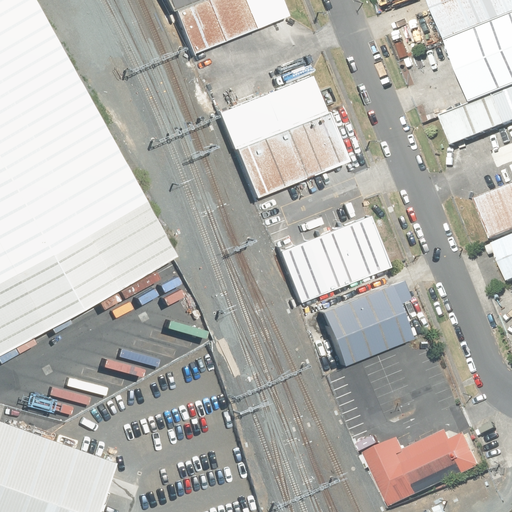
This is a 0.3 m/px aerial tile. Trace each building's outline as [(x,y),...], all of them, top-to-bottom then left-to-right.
[(0,0),(0,334),(162,249),(30,0),(0,0)] [(165,0),(170,9),(175,7),(192,0),(165,0)] [(208,0),(192,0),(175,7),(192,51),(223,39),(208,0)] [(208,0),(223,39),(253,27),(242,0),(208,0)] [(242,0),(253,27),(285,14),(279,0),(242,0)] [(495,94),(511,87),(511,0),(431,0),(471,104),(495,94)] [(263,92),(278,128),(284,126),(325,110),(311,74),(263,92)] [(511,121),(511,87),(495,94),(506,124),(511,121)] [(218,110),(232,146),(278,128),(263,92),(218,110)] [(506,124),(495,94),(471,104),(443,115),(454,144),(506,124)] [(284,126),(303,175),(344,160),(325,110),(284,126)] [(278,128),(232,146),(252,195),(303,175),(284,126),(278,128)] [(511,185),(476,199),(492,239),(511,231),(511,185)] [(366,214),(334,227),(355,277),(386,265),(366,214)] [(326,289),(355,277),(334,227),(306,238),(326,289)] [(511,236),(493,243),(508,283),(511,281),(511,236)] [(326,289),(306,238),(278,249),(299,300),(326,289)] [(402,278),(323,308),(343,361),(409,336),(396,301),(409,296),(402,278)] [(75,511),(96,453),(0,418),(0,511),(75,511)] [(368,452),(392,506),(466,473),(448,431),(405,450),(400,438),(368,452)]
